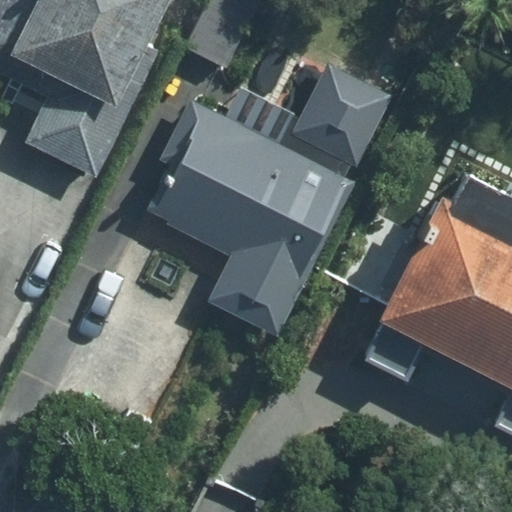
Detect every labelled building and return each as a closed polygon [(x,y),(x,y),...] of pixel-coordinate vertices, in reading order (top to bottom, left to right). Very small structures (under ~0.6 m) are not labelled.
[(174,0),(0,0),(0,63),(47,84),(21,141),(95,175),(174,0)] [(255,0),(200,0),(189,27),(234,47),(255,0)] [(353,162),(193,83),(137,196),(224,239),(192,305),(264,341),(353,162)] [(497,390),(511,359),(511,203),(447,170),(352,354),(394,376),(410,345),(497,390)] [(511,359),(497,390),(480,423),(511,439),(511,359)]
